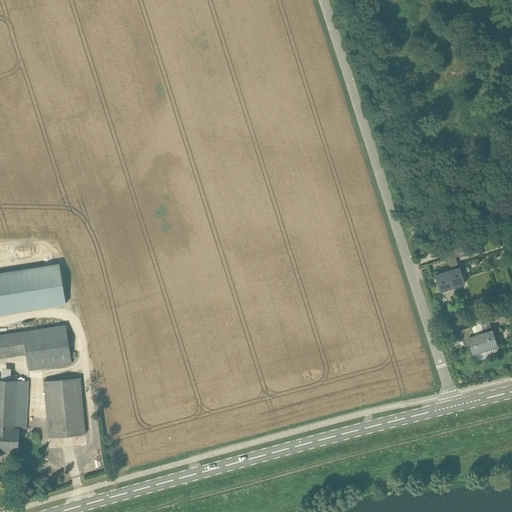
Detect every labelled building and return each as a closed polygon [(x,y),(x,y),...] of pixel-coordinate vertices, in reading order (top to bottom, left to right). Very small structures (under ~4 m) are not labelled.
[(455,214),(458,221),(467,218),(466,217),(470,216),(468,212),(465,212),(465,211),(455,214)] [(451,270),(435,275),(440,291),(464,283),(459,267),(458,267),(455,257),(460,255),(461,256),(472,253),(469,245),(459,249),(458,246),(444,250),(451,270)] [(60,263),(0,273),(0,314),(66,303),(60,263)] [(459,330),(465,349),(471,347),(473,354),(474,353),(477,361),(498,354),(496,346),(497,346),(489,321),(493,319),(491,312),(478,316),(480,324),(473,326),(459,330)] [(30,369),(72,362),(65,324),(0,335),(0,357),(27,352),(30,369)] [(1,375),(1,379),(0,378),(0,449),(17,451),(18,429),(26,430),(29,381),(16,381),(17,375),(10,375),(1,375)] [(44,381),(49,437),(85,434),(80,377),(44,381)]
